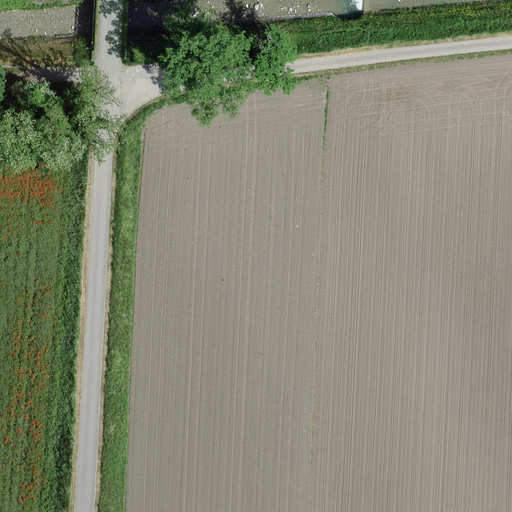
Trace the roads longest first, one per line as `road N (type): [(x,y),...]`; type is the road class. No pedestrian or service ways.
road 1 (unclassified): [(82,511),(110,96)]
road 2 (unclassified): [(511,42),(110,96)]
